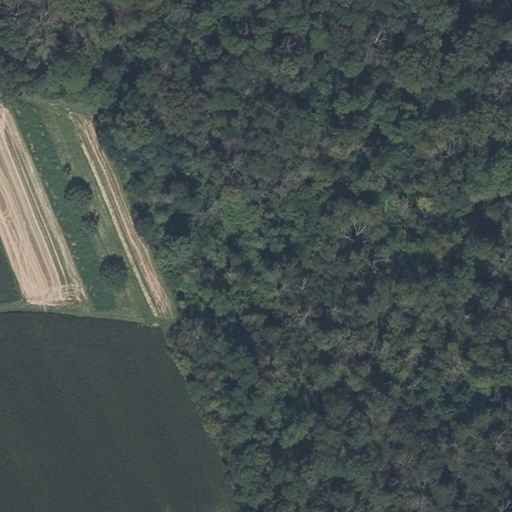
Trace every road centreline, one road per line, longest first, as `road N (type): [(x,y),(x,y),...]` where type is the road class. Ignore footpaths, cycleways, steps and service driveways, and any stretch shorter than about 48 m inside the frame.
road 1 (track): [(0,307),(210,322),(291,511)]
road 2 (track): [(0,83),(93,113),(302,134)]
